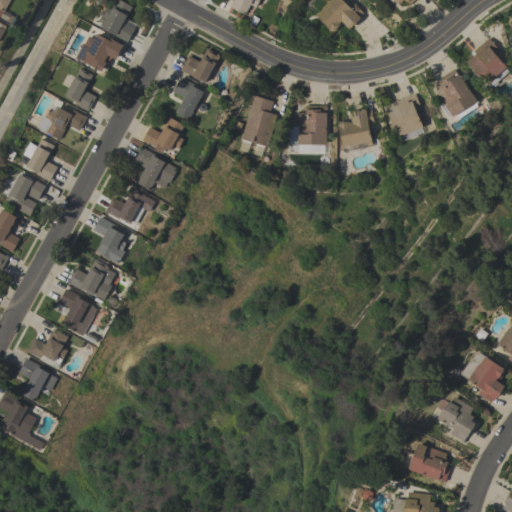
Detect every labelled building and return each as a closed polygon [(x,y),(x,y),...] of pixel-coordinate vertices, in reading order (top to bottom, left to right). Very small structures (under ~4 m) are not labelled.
[(9,0),(0,17),(0,0),(9,0)] [(101,28),(103,24),(97,21),(105,6),(112,9),(116,0),(120,0),(132,6),(123,22),(134,28),(127,42),(114,35),(101,28)] [(233,0),(258,0),(255,7),(250,4),(244,14),(230,6),(233,0)] [(362,13),(359,16),(360,18),(348,29),(343,23),(332,33),(316,15),(322,9),(321,8),(329,0),(342,0),(347,5),(351,1),(353,2),(362,13)] [(409,0),(392,0),(399,8),(409,0)] [(75,58),(82,44),(83,45),(88,36),(94,39),(97,33),(107,38),(108,37),(122,44),(115,60),(107,56),(104,62),(106,62),(102,71),(95,68),(75,58)] [(499,50),(495,54),(506,67),(487,83),(482,76),(479,78),(465,61),(469,58),(467,56),(469,54),(472,56),(475,53),(473,50),(488,38),(499,50)] [(199,61),(206,47),(219,54),(204,83),(183,71),(183,72),(179,70),(188,55),(199,61)] [(92,75),(84,90),(96,96),(88,111),(85,109),(85,108),(75,103),(76,101),(64,95),(79,68),(92,75)] [(477,102),(475,103),(477,106),(456,119),(454,115),(452,117),(432,87),(440,82),(438,78),(453,68),(457,74),(458,74),(477,102)] [(195,85),(194,87),(203,91),(187,119),(174,112),(183,97),(172,91),(180,76),(195,85)] [(421,109),(420,109),(421,114),(417,116),(422,127),(399,136),(396,127),(393,129),(385,108),(390,106),(389,104),(392,102),(393,106),(397,104),(396,101),(414,93),(421,109)] [(240,138),(253,95),(273,101),(269,112),(276,114),(267,146),(241,138),(240,138)] [(87,117),(79,130),(67,124),(59,139),(37,127),(43,115),(45,116),(55,98),(63,102),(60,107),(71,113),(73,109),(87,117)] [(298,112),(305,112),(305,105),(326,105),(325,145),(297,144),(298,112)] [(351,145),(350,144),(342,146),(337,124),(339,123),(338,123),(347,121),(348,121),(349,122),(351,122),(349,111),(365,108),(365,110),(370,109),(373,124),(368,125),(371,141),(351,145)] [(155,147),(146,142),(146,143),(141,140),(149,126),(160,132),(169,117),(183,125),(177,136),(183,139),(178,148),(179,148),(172,159),(154,149),(155,147)] [(46,160),(57,167),(50,181),(36,174),(37,172),(26,166),(30,158),(23,154),(30,142),(38,146),(42,138),(54,145),(46,160)] [(144,167),(133,162),(141,147),(155,154),(154,156),(176,168),(168,183),(166,182),(164,187),(153,182),(149,189),(136,183),(144,167)] [(31,180),(32,178),(45,185),(37,200),(28,195),(27,197),(36,202),(29,215),(5,202),(20,174),(31,180)] [(149,211),(143,208),(135,224),(130,222),(129,223),(119,217),(118,218),(107,212),(106,213),(104,212),(112,197),(124,203),(131,187),(143,193),(142,195),(154,201),(149,211)] [(17,217),(8,232),(20,238),(12,253),(8,251),(9,250),(0,244),(0,242),(2,240),(0,238),(0,213),(2,209),(17,217)] [(125,230),(123,234),(124,234),(121,239),(126,242),(122,249),(124,251),(117,264),(95,251),(104,236),(92,230),(100,216),(125,230)] [(0,253),(6,256),(6,255),(8,256),(1,271),(0,270),(0,253)] [(86,274),(95,258),(108,266),(107,269),(115,273),(108,284),(110,286),(103,299),(93,294),(92,294),(81,288),(80,290),(70,284),(69,284),(66,283),(74,267),(86,274)] [(81,336),(60,324),(69,309),(57,302),(65,288),(79,295),(77,298),(96,308),(81,336)] [(511,324),(511,362),(506,358),(510,354),(496,344),(511,324)] [(44,344),(54,328),(57,330),(56,330),(67,336),(62,345),(63,345),(62,347),(67,350),(62,359),(57,369),(39,359),(39,358),(31,354),(25,351),(33,337),(44,344)] [(504,369),(497,379),(496,378),(495,380),(503,386),(501,390),(498,396),(497,396),(494,399),(492,398),(490,402),(477,393),(480,389),(467,380),(478,363),(480,364),(485,356),(504,369)] [(39,365),(38,367),(57,377),(50,390),(42,386),(34,401),(20,393),(28,378),(18,373),(26,358),(39,365)] [(0,428),(0,426),(7,412),(0,407),(0,398),(4,391),(16,397),(14,400),(28,407),(25,412),(36,418),(27,434),(42,443),(39,450),(0,428)] [(473,408),(470,414),(474,416),(471,421),(475,423),(467,437),(466,437),(463,441),(450,433),(453,428),(437,419),(444,407),(445,408),(449,401),(451,402),(454,396),(473,408)] [(445,457),(446,458),(445,462),(451,464),(444,482),(438,479),(438,480),(408,469),(409,467),(403,465),(407,452),(414,454),(418,443),(425,446),(425,445),(447,453),(445,457)] [(511,511),(508,511),(502,508),(504,504),(502,503),(511,489),(511,511)] [(430,501),(434,502),(434,507),(438,507),(438,509),(439,509),(438,511),(391,511),(393,498),(405,500),(406,498),(408,498),(408,492),(430,494),(430,501)]
